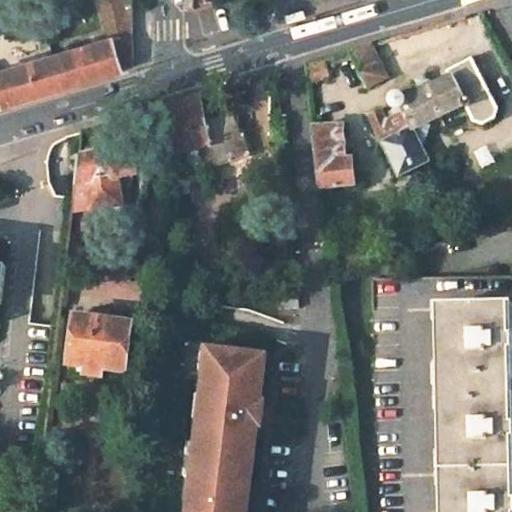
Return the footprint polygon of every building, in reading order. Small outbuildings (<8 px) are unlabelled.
[(100,0),(112,37),(121,69),(133,65),(132,19),(131,0),(100,0)] [(53,55),(62,86),(96,76),(121,69),(112,37),(53,55)] [(349,52),(367,88),(387,78),(371,45),(349,52)] [(0,70),(0,92),(3,104),(32,95),(62,86),(53,55),(0,70)] [(464,104),(473,122),(483,126),(496,119),(498,109),(472,58),(447,71),(450,78),(464,104)] [(307,65),(311,82),(319,80),(329,77),(324,59),(307,65)] [(426,124),(464,104),(450,78),(434,86),(433,82),(428,81),(417,86),(416,90),(417,94),(405,100),(403,97),(401,96),(396,96),(394,97),(391,101),(390,103),(391,107),(393,109),(383,115),(381,111),(370,116),(399,177),(429,162),(419,143),(421,142),(423,140),(426,136),(427,129),(426,124)] [(168,106),(174,157),(199,149),(206,169),(250,155),(243,133),(241,134),(233,112),(216,118),(215,116),(206,119),(202,96),(168,106)] [(315,127),(319,163),(346,160),(343,126),(315,127)] [(80,155),(77,184),(85,182),(89,211),(125,202),(122,179),(136,174),(132,147),(112,150),(111,148),(80,155)] [(319,163),(321,187),(354,185),(352,160),(346,160),(319,163)] [(166,257),(162,290),(194,293),(198,261),(166,257)] [(0,307),(3,308),(9,267),(0,265),(0,307)] [(299,295),(276,296),(277,309),(300,308),(299,295)] [(511,511),(511,307),(439,309),(443,511),(511,511)] [(75,327),(70,365),(87,368),(86,375),(102,377),(103,370),(125,373),(130,334),(75,327)] [(208,451),(204,494),(197,499),(195,511),(247,511),(258,420),(260,401),(265,356),(250,354),(220,349),(218,365),(212,370),(209,397),(214,403),(213,413),(207,417),(204,445),(208,451)] [(44,454),(39,506),(56,508),(62,456),(44,454)]
